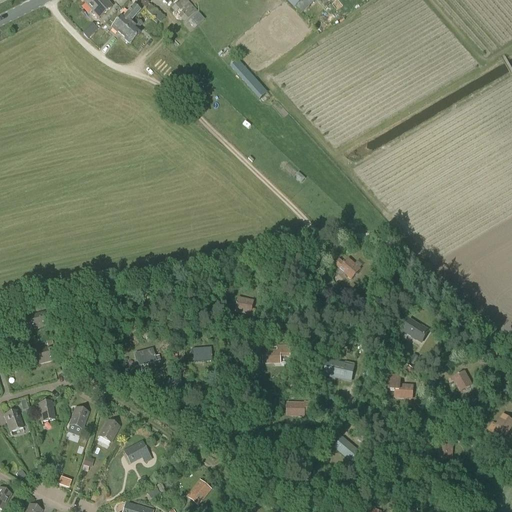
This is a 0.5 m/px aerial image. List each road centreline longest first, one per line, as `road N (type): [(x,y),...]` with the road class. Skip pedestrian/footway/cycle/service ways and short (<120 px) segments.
road 1 (track): [(48,0),(103,59),(167,89),(321,238),(401,242),(485,342),(511,352)]
road 2 (track): [(260,511),(104,392),(90,354),(91,309),(117,288),(321,238)]
